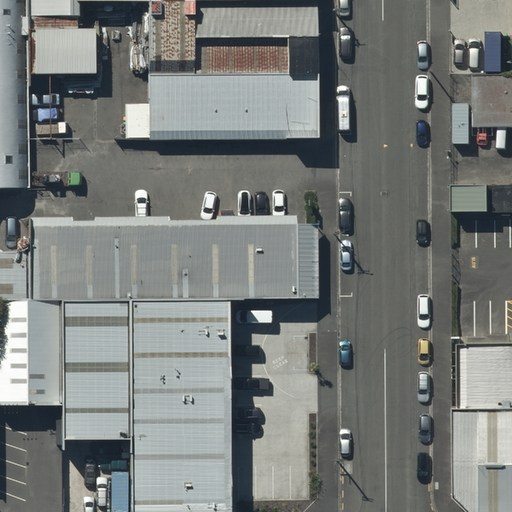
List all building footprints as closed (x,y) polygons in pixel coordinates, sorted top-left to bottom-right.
[(0,0),(0,303),(228,302),(325,300),(325,219),(35,223),(36,244),(0,244),(0,193),(32,193),(30,75),(29,0),(0,0)] [(153,142),(320,140),(318,0),(29,0),(30,75),(95,76),(95,33),(79,33),(78,9),(152,8),(153,142)] [(511,123),(511,72),(469,73),(469,124),(511,123)] [(511,181),(451,183),(451,212),(511,211),(511,181)] [(229,511),(228,302),(0,303),(0,409),(62,409),(62,444),(130,443),(131,511),(229,511)] [(455,406),(511,405),(511,340),(454,342),(455,406)] [(466,511),(511,511),(511,405),(455,406),(449,407),(450,493),(466,511)]
